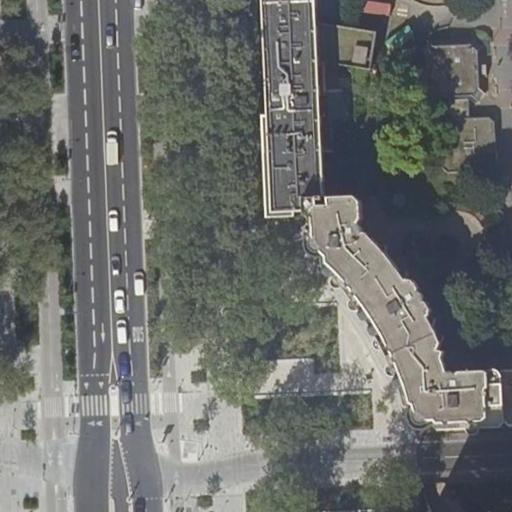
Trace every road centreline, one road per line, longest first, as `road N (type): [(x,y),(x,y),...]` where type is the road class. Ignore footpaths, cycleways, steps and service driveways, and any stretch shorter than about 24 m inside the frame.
road 1 (primary): [(95,0),(113,406)]
road 2 (residential): [(128,476),(511,454)]
